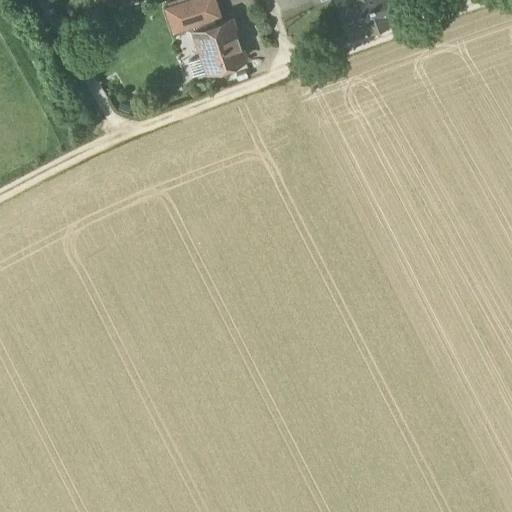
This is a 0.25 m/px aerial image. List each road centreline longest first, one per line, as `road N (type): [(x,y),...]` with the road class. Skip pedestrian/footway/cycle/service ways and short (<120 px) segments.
road 1 (track): [(478,0),(120,129),(0,195)]
road 2 (residential): [(120,129),(40,0)]
